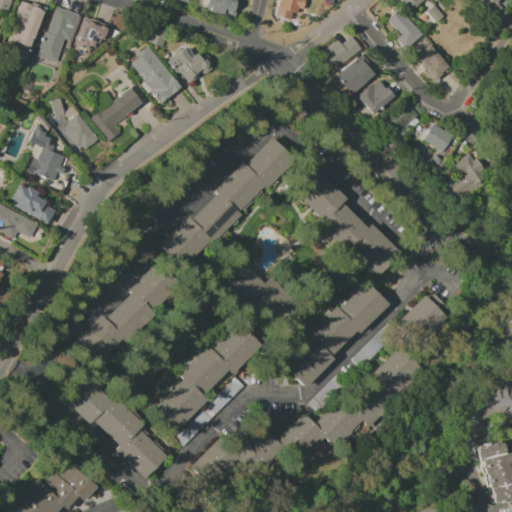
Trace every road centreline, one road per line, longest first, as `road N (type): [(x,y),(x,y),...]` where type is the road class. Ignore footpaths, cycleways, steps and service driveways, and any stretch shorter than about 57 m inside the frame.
road 1 (residential): [(490,260),(436,231),(287,58),(123,0)]
road 2 (residential): [(287,58),(95,195),(0,358)]
road 3 (residential): [(436,114),(354,4)]
